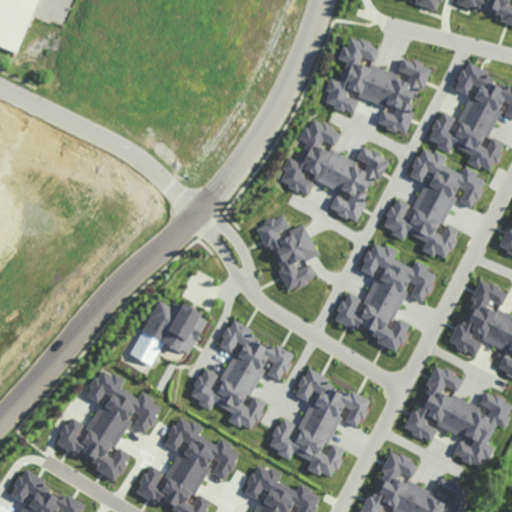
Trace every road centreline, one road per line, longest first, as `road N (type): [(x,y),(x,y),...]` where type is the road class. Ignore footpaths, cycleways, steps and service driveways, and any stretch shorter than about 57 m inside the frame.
road 1 (residential): [(0,422),(109,297),(223,185),(283,102),(324,0)]
road 2 (residential): [(511,174),(337,511)]
road 3 (residential): [(466,41),(313,333)]
road 4 (residential): [(199,209),(145,160),(0,88)]
road 5 (residential): [(244,276),(272,309),(403,388)]
road 6 (residential): [(393,23),(511,52)]
